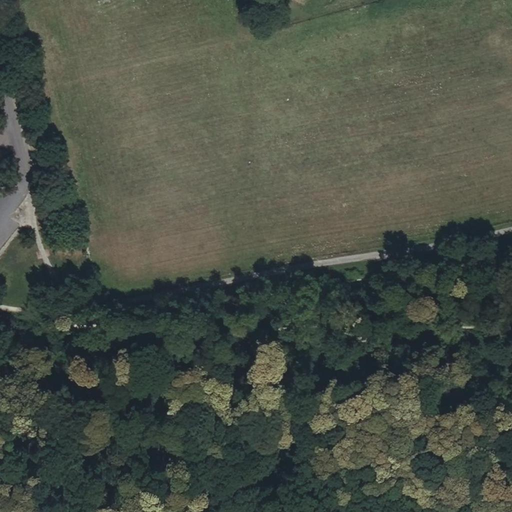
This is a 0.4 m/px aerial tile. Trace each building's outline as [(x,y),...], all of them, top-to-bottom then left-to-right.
[(120,15),(105,18),(108,33),(123,31),(120,15)] [(59,22),(47,26),(51,39),(63,36),(59,22)] [(317,28),(321,42),(337,37),(333,23),(317,28)] [(33,42),(42,41),(41,31),(31,32),(33,42)] [(215,55),(229,52),(227,39),(212,42),(215,55)] [(244,41),(237,44),(240,54),(248,51),(244,41)] [(424,45),(427,60),(441,58),(438,43),(424,45)] [(173,45),(158,49),(163,64),(177,60),(173,45)] [(129,56),(131,71),(144,70),(143,54),(129,56)] [(471,71),(473,86),(488,84),(486,69),(471,71)] [(87,74),(91,89),(105,85),(101,70),(87,74)] [(332,102),(332,87),(319,87),(319,102),(332,102)] [(293,108),(308,106),(306,93),(291,95),(293,108)] [(85,103),(71,107),(75,122),(89,118),(85,103)] [(401,107),(386,107),(386,122),(401,123),(401,107)] [(191,131),(207,127),(203,113),(188,117),(191,131)] [(329,119),(329,134),(344,134),(344,119),(329,119)] [(165,140),(180,138),(177,122),(162,125),(165,140)] [(101,132),(106,146),(121,140),(115,126),(101,132)] [(219,145),(233,142),(231,128),(216,131),(219,145)] [(478,135),(462,137),(464,153),(481,150),(478,135)] [(184,144),(186,158),(201,156),(199,141),(184,144)] [(417,149),(417,163),(434,163),(434,149),(417,149)] [(286,156),(291,170),(305,165),(300,151),(286,156)] [(129,173),(143,168),(138,153),(124,159),(129,173)] [(230,169),(233,184),(249,181),(246,166),(230,169)] [(168,189),(184,183),(178,167),(163,173),(168,189)] [(194,171),(183,173),(185,181),(196,179),(194,171)] [(105,182),(90,185),(93,200),(108,197),(105,182)] [(446,193),(431,196),(434,210),(449,207),(446,193)] [(145,211),(142,197),(127,201),(130,215),(145,211)] [(224,218),(241,216),(240,201),(223,203),(224,218)] [(206,202),(189,205),(192,220),(209,217),(206,202)] [(89,210),(90,226),(104,225),(103,209),(89,210)] [(109,245),(124,241),(120,227),(105,230),(109,245)] [(188,230),(174,234),(179,248),(193,243),(188,230)] [(317,235),(302,239),(305,253),(320,249),(317,235)] [(280,240),(266,241),(267,255),(281,254),(280,240)] [(214,268),(228,264),(224,251),(211,254),(214,268)] [(160,275),(175,271),(172,257),(157,260),(160,275)] [(106,283),(121,279),(116,264),(102,269),(106,283)]
